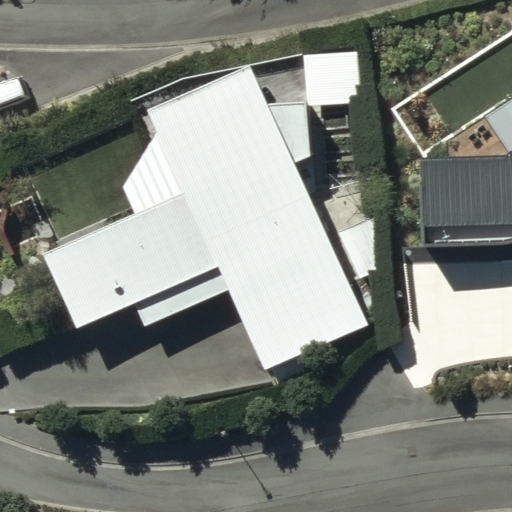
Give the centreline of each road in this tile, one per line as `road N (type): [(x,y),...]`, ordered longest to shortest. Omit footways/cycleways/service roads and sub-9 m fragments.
road 1 (residential): [(0,26),(163,25),(297,0)]
road 2 (residential): [(511,459),(428,463),(240,503)]
road 3 (residential): [(240,503),(0,464)]
